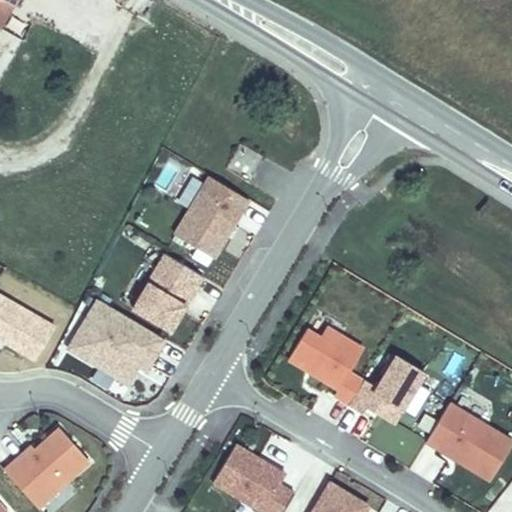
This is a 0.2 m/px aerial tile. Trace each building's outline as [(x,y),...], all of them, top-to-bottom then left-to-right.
[(0,0),(0,14),(3,16),(13,0),(0,0)] [(248,197),(205,172),(169,229),(213,256),(248,197)] [(170,330),(203,275),(165,253),(132,308),(170,330)] [(165,339),(156,333),(99,299),(69,348),(126,383),(137,364),(146,350),(154,355),(165,339)] [(319,331),(306,321),(284,358),(334,388),(333,394),(345,403),(360,377),(352,369),(365,345),(325,322),(319,331)] [(146,369),(154,355),(146,350),(137,364),(146,369)] [(394,422),(424,372),(396,355),(376,387),(363,379),(349,404),(362,412),(366,406),(394,422)] [(511,443),(511,439),(449,402),(426,441),(439,450),(441,447),(463,461),(462,463),(490,480),(511,443)] [(37,508),(89,462),(60,429),(35,451),(21,464),(18,460),(5,471),(37,508)] [(279,484),(285,474),(236,444),(213,482),(263,511),(282,511),(294,493),(279,484)] [(21,464),(35,451),(32,447),(18,460),(21,464)] [(463,461),(441,447),(439,450),(462,463),(463,461)] [(363,511),(367,505),(330,483),(312,511),(363,511)]
